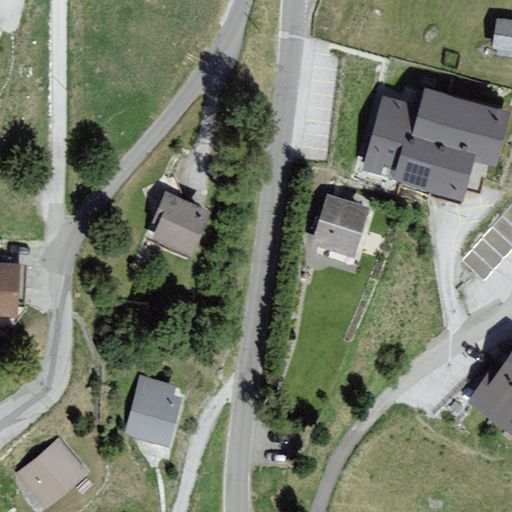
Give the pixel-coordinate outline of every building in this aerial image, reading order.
[(511,20),(500,20),(496,57),(511,58),(511,20)] [(384,91),(363,168),(460,195),(471,154),(496,161),(510,111),(423,86),(419,101),(384,91)] [(210,214),(166,194),(154,221),(161,224),(156,237),(192,253),(210,214)] [(376,208),(332,195),(318,244),(362,257),(376,208)] [(0,328),(7,329),(8,315),(27,316),(29,260),(0,258),(0,328)] [(511,366),(509,371),(502,366),(479,404),(511,424),(511,366)] [(191,391),(143,380),(130,436),(178,448),(191,391)] [(64,440),(20,476),(49,511),(51,511),(95,477),(64,440)]
